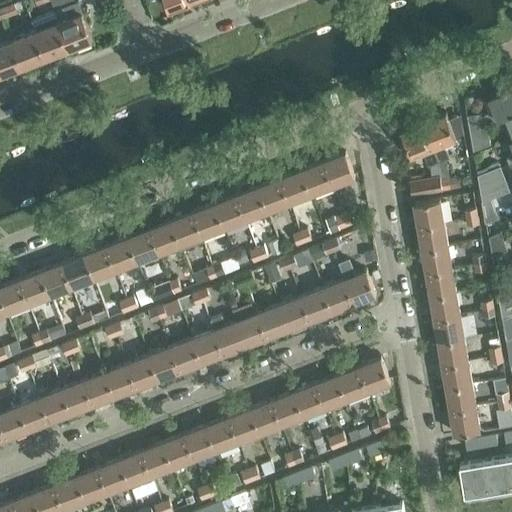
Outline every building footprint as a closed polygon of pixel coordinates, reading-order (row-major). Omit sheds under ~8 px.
[(50,0),(59,20),(69,47),(93,38),(82,11),(68,16),(64,6),(75,2),(74,0),(50,0)] [(105,0),(95,0),(101,14),(110,10),(105,0)] [(191,0),(165,0),(169,9),(191,0)] [(13,3),(0,8),(4,16),(17,11),(13,3)] [(59,20),(35,29),(46,56),(69,47),(59,20)] [(35,29),(12,38),(23,65),(46,56),(35,29)] [(12,38),(0,42),(0,73),(23,65),(12,38)] [(487,121),(506,113),(511,111),(511,85),(489,94),(494,109),(481,114),(481,113),(467,115),(472,140),(487,134),(485,123),(487,122),(487,121)] [(446,112),(423,120),(438,159),(442,188),(450,187),(449,176),(448,175),(446,157),(449,156),(443,141),(455,137),(446,112)] [(438,159),(423,120),(401,129),(405,140),(401,142),(406,155),(410,153),(411,154),(423,149),(428,164),(430,163),(431,178),(410,181),(412,194),(442,188),(438,159)] [(491,143),(487,122),(485,123),(487,134),(472,140),(473,149),(491,143)] [(343,152),(324,159),(330,176),(331,177),(333,184),(352,177),(354,176),(355,176),(355,175),(355,174),(351,164),(348,157),(346,150),(345,151),(344,151),(343,151),(343,152)] [(324,159),(302,167),(312,192),(333,184),(331,177),(324,159)] [(477,174),(480,187),(504,177),(499,165),(477,174)] [(302,167),(280,176),(290,201),(312,192),(302,167)] [(280,176),(258,184),(268,209),(290,201),(280,176)] [(454,176),(449,176),(450,187),(461,185),(460,180),(454,176)] [(504,177),(480,187),(482,199),(508,189),(504,177)] [(258,184),(237,193),(246,218),(268,209),(258,184)] [(237,193),(215,201),(225,226),(246,218),(237,193)] [(414,202),(418,225),(444,220),(440,197),(414,202)] [(215,201),(193,210),(203,235),(225,226),(215,201)] [(464,209),(465,217),(477,215),(476,207),(464,209)] [(351,209),(344,212),(348,223),(355,221),(351,209)] [(193,210),(171,218),(181,243),(203,235),(193,210)] [(348,223),(344,212),(336,215),(340,226),(348,223)] [(336,215),(326,219),(330,230),(340,226),(336,215)] [(477,215),(465,217),(467,224),(479,222),(477,215)] [(171,218),(150,227),(159,252),(181,243),(171,218)] [(418,225),(422,248),(448,243),(444,220),(418,225)] [(308,226),(301,229),(305,240),(313,237),(308,226)] [(150,227),(128,235),(138,260),(159,252),(150,227)] [(305,240),(301,229),(294,232),(298,243),(305,240)] [(337,236),(342,247),(361,240),(356,229),(337,236)] [(489,236),(490,244),(503,239),(501,232),(489,236)] [(128,235),(106,244),(116,269),(138,260),(128,235)] [(337,236),(330,239),(334,250),(341,247),(337,236)] [(334,250),(330,239),(322,242),(327,252),(334,250)] [(503,239),(490,244),(492,255),(507,250),(503,239)] [(325,248),(322,242),(322,241),(307,246),(312,259),(327,253),(327,252),(325,248)] [(265,243),(257,246),(261,257),(269,254),(265,243)] [(422,248),(426,271),(452,266),(448,243),(422,248)] [(106,244),(84,252),(94,277),(116,269),(106,244)] [(261,257),(257,246),(250,249),(254,260),(261,257)] [(245,247),(236,251),(240,262),(249,259),(245,247)] [(84,252),(63,261),(72,285),(94,277),(84,252)] [(294,253),(286,256),(290,266),(298,263),(294,253)] [(472,255),(474,263),(485,261),(484,253),(472,255)] [(290,266),(286,256),(279,258),(283,269),(290,266)] [(344,259),(339,261),(342,269),(345,277),(354,302),(368,297),(376,293),(375,291),(366,268),(356,273),(349,257),(344,259)] [(221,260),(214,263),(218,274),(225,271),(221,260)] [(275,260),(264,264),(271,281),(281,277),(275,260)] [(63,261),(41,269),(50,294),(72,285),(63,261)] [(485,261),(474,263),(475,271),(487,269),(485,261)] [(218,274),(214,263),(206,266),(210,276),(218,274)] [(426,271),(430,294),(456,290),(452,266),(426,271)] [(41,269),(19,278),(29,302),(50,294),(41,269)] [(250,270),(243,273),(247,283),(254,280),(250,270)] [(247,283),(243,273),(235,275),(239,286),(247,283)] [(178,277),(170,280),(174,290),(182,288),(178,277)] [(345,277),(323,285),(333,310),(354,302),(345,277)] [(19,278),(0,284),(0,293),(7,311),(29,302),(19,278)] [(151,287),(149,288),(149,290),(153,299),(167,293),(174,290),(170,280),(163,283),(151,287)] [(323,285),(301,294),(311,319),(333,310),(323,285)] [(511,286),(498,292),(500,305),(511,299),(511,286)] [(207,287),(199,289),(203,300),(211,297),(207,287)] [(149,288),(138,292),(142,303),(153,299),(149,290),(149,288)] [(203,300),(199,289),(192,292),(196,303),(203,300)] [(430,294),(434,317),(460,313),(456,290),(430,294)] [(188,293),(177,297),(177,298),(181,308),(192,304),(188,293)] [(134,294),(127,297),(131,307),(138,304),(134,294)] [(301,294),(279,302),(289,327),(311,319),(301,294)] [(131,307),(127,297),(119,300),(123,310),(131,307)] [(480,301),(482,309),(493,307),(492,299),(480,301)] [(511,299),(500,305),(506,338),(511,336),(511,299)] [(279,302),(258,311),(267,336),(289,327),(279,302)] [(163,303),(156,306),(160,317),(167,314),(163,303)] [(160,317),(156,306),(148,309),(152,320),(160,317)] [(493,307),(482,309),(483,317),(495,315),(493,307)] [(98,312),(101,320),(109,316),(106,309),(98,312)] [(91,311),(83,314),(88,324),(95,321),(91,311)] [(238,318),(236,319),(246,344),(261,338),(266,336),(267,336),(258,311),(238,318)] [(434,317),(438,340),(464,336),(460,313),(434,317)] [(88,324),(83,314),(76,316),(80,327),(88,324)] [(214,317),(210,318),(214,328),(224,353),(225,352),(235,348),(244,345),(246,344),(236,319),(225,323),(224,320),(222,314),(214,317)] [(120,320),(112,323),(116,334),(124,331),(120,320)] [(116,334),(112,323),(105,326),(109,337),(116,334)] [(47,328),(40,330),(44,341),(51,338),(47,328)] [(214,328),(192,336),(202,361),(224,353),(214,328)] [(44,341),(40,330),(32,333),(36,344),(44,341)] [(97,348),(90,331),(80,335),(87,352),(97,348)] [(192,336),(171,345),(180,369),(202,361),(192,336)] [(438,340),(442,363),(468,359),(464,336),(438,340)] [(76,337),(69,340),(73,351),(80,348),(76,337)] [(17,339),(8,343),(12,353),(21,350),(17,339)] [(73,351),(69,340),(61,343),(65,354),(73,351)] [(171,345),(149,353),(158,378),(180,369),(171,345)] [(488,347),(490,355),(501,353),(500,345),(488,347)] [(149,353),(127,362),(137,386),(158,378),(149,353)] [(501,353),(490,355),(491,363),(503,361),(501,353)] [(33,354),(25,357),(29,368),(37,365),(33,354)] [(381,356),(359,364),(369,389),(391,381),(381,356)] [(29,368),(25,357),(18,360),(22,371),(29,368)] [(442,363),(446,386),(472,382),(468,359),(442,363)] [(127,362),(105,370),(115,395),(137,386),(127,362)] [(359,364),(338,373),(347,398),(369,389),(359,364)] [(105,370),(84,379),(93,403),(115,395),(105,370)] [(338,373),(316,381),(325,406),(347,398),(338,373)] [(492,378),(494,388),(506,386),(504,376),(492,378)] [(84,379),(62,387),(71,412),(93,403),(84,379)] [(316,381),(294,390),(304,414),(325,406),(316,381)] [(446,386),(450,409),(476,405),(472,382),(446,386)] [(45,384),(38,387),(41,395),(40,395),(50,420),(57,417),(64,415),(65,414),(71,412),(62,387),(49,392),(45,384)] [(294,390),(272,398),(282,423),(304,414),(294,390)] [(508,390),(496,392),(498,401),(500,400),(510,399),(508,390)] [(40,395),(18,404),(28,429),(50,420),(40,395)] [(272,398),(250,407),(260,431),(282,423),(272,398)] [(500,400),(498,401),(499,408),(511,406),(510,399),(500,400)] [(0,400),(0,421),(2,426),(6,437),(12,435),(27,429),(28,429),(18,404),(5,409),(5,408),(2,400),(0,400)] [(476,405),(450,409),(454,432),(480,428),(476,405)] [(250,407),(229,415),(238,440),(260,431),(250,407)] [(387,414),(379,417),(384,428),(391,426),(387,414)] [(509,414),(500,415),(501,424),(511,422),(509,414)] [(229,415),(207,424),(216,448),(238,440),(229,415)] [(384,428),(379,417),(372,420),(376,431),(384,428)] [(207,424),(185,432),(195,457),(216,448),(207,424)] [(185,432),(163,440),(173,465),(195,457),(185,432)] [(343,432),(336,434),(340,445),(347,442),(343,432)] [(496,433),(480,436),(482,445),(497,443),(496,433)] [(340,445),(336,434),(329,437),(333,448),(340,445)] [(321,435),(314,438),(319,452),(327,449),(321,435)] [(482,445),(480,436),(462,439),(464,448),(467,448),(469,458),(477,456),(475,447),(482,445)] [(366,445),(369,453),(384,448),(381,439),(366,445)] [(163,440),(141,449),(151,474),(173,465),(163,440)] [(300,448),(292,451),(297,462),(304,459),(300,448)] [(358,448),(343,453),(347,462),(361,456),(358,448)] [(141,449),(120,457),(129,482),(151,474),(141,449)] [(297,462),(292,451),(285,454),(289,465),(297,462)] [(347,462),(343,453),(329,459),(332,467),(347,462)] [(281,455),(271,459),(275,470),(285,466),(281,455)] [(511,476),(508,455),(484,459),(489,491),(511,486),(511,476)] [(120,457),(98,466),(107,490),(129,482),(120,457)] [(489,491),(484,459),(460,463),(465,495),(489,491)] [(256,465),(249,468),(253,479),(260,476),(256,465)] [(312,465),(297,471),(297,472),(300,480),(315,474),(312,465)] [(98,466),(76,474),(86,499),(107,490),(98,466)] [(253,479),(249,468),(241,471),(246,481),(253,479)] [(297,471),(283,476),(284,480),(286,485),(300,480),(297,472),(297,471)] [(76,474),(54,483),(64,507),(86,499),(76,474)] [(213,482),(205,485),(209,495),(217,492),(213,482)] [(54,483),(32,491),(40,511),(51,511),(64,507),(54,483)] [(209,495),(205,485),(198,487),(202,498),(209,495)] [(40,511),(32,491),(11,499),(15,511),(40,511)] [(231,497),(234,505),(249,500),(246,491),(231,497)] [(0,511),(15,511),(11,499),(0,503),(0,511)] [(169,499),(162,502),(165,511),(167,511),(173,510),(169,499)] [(222,500),(208,505),(210,511),(216,511),(225,509),(222,500)] [(404,511),(403,501),(378,505),(379,511),(404,511)] [(165,511),(162,502),(154,505),(157,511),(165,511)]
